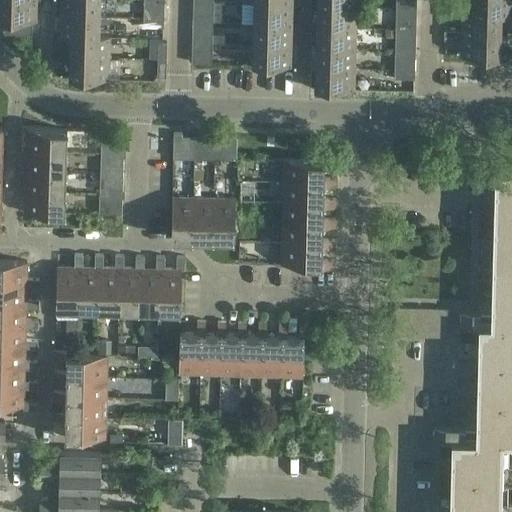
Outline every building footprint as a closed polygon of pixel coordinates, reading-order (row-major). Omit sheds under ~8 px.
[(35,20),(35,0),(0,0),(0,18),(4,19),(3,31),(31,32),(31,19),(35,20)] [(98,15),(98,0),(59,0),(59,14),(98,15)] [(511,15),(510,0),(471,0),(471,12),(471,13),(500,14),(500,15),(511,15)] [(291,23),(292,2),(253,1),(252,22),(291,23)] [(355,26),(355,6),(316,5),(315,25),(355,26)] [(415,28),(415,7),(395,7),(394,27),(415,28)] [(471,13),(471,12),(461,12),(461,9),(444,8),(443,17),(460,17),(460,29),(460,33),(499,34),(500,15),(500,14),(471,13)] [(211,20),(212,12),(192,11),(191,20),(211,20)] [(98,35),(98,15),(59,14),(59,35),(69,36),(69,35),(98,35)] [(142,25),(162,26),(162,17),(143,16),(142,25)] [(291,43),(291,23),(252,22),(252,42),(291,43)] [(354,46),(355,26),(315,25),(315,45),(354,46)] [(414,48),(415,28),(394,27),(394,47),(414,48)] [(460,33),(460,29),(443,29),(443,37),(460,38),(459,55),(499,56),(499,34),(460,33)] [(211,41),(211,32),(191,32),(191,40),(211,41)] [(69,55),(108,56),(109,35),(98,35),(69,35),(69,36),(69,55)] [(157,57),(165,58),(166,40),(157,40),(157,57)] [(290,65),(291,43),(252,42),(251,64),(290,65)] [(354,67),(354,46),(315,45),(314,66),(354,67)] [(414,68),(414,48),(394,47),(394,68),(414,68)] [(210,63),(211,54),(191,53),(190,62),(210,63)] [(107,78),(108,56),(69,55),(68,76),(107,78)] [(165,75),(165,58),(157,57),(156,75),(165,75)] [(353,88),(354,67),(314,66),(314,87),(353,88)] [(414,77),(414,68),(394,68),(393,76),(414,77)] [(25,148),(66,150),(66,128),(26,127),(25,148)] [(181,145),(181,132),(172,132),(172,144),(181,145)] [(220,145),(220,133),(211,132),(211,145),(220,145)] [(219,158),(220,145),(211,145),(211,158),(219,158)] [(112,155),(112,147),(100,146),(99,155),(112,155)] [(112,147),(112,155),(125,156),(125,147),(112,147)] [(65,170),(66,150),(25,148),(25,169),(65,170)] [(323,181),(323,185),(335,185),(336,177),(323,176),(323,159),(283,158),(282,180),(323,181)] [(450,438),(448,511),(511,511),(511,168),(493,168),(490,310),(459,309),(459,323),(478,323),(475,426),(432,424),(432,438),(450,438)] [(64,190),(65,170),(25,169),(24,189),(64,190)] [(323,197),(323,185),(323,181),(282,180),(282,200),(322,201),(322,205),(335,206),(335,197),(323,197)] [(111,196),(111,188),(98,187),(98,196),(111,196)] [(111,188),(111,196),(124,197),(124,188),(111,188)] [(64,212),(64,190),(24,189),(23,211),(64,212)] [(192,236),(193,195),(171,195),(170,235),(192,236)] [(212,236),(213,196),(193,195),(192,236),(212,236)] [(213,196),(212,236),(234,237),(234,196),(213,196)] [(322,217),(322,205),(322,201),(282,200),(281,220),(322,221),(322,226),(334,226),(335,218),(322,217)] [(321,238),(322,226),(322,221),(281,220),(281,241),(321,242),(321,246),(334,246),(334,238),(321,238)] [(321,258),(321,246),(321,242),(281,241),(280,262),(320,263),(320,267),(333,267),(333,258),(321,258)] [(77,265),(82,265),(82,252),(73,252),(73,265),(56,264),(55,304),(76,305),(77,265)] [(98,265),(102,265),(102,253),(94,253),(94,265),(82,265),(77,265),(76,305),(97,306),(98,265)] [(118,266),(122,266),(123,253),(114,253),(114,266),(102,265),(98,265),(97,306),(117,306),(118,266)] [(139,266),(143,266),(143,254),(135,254),(134,266),(122,266),(118,266),(117,306),(138,307),(139,266)] [(159,267),(163,267),(163,254),(155,254),(155,267),(143,266),(139,266),(138,307),(158,307),(159,267)] [(159,267),(158,307),(179,308),(180,268),(184,268),(184,255),(175,255),(175,267),(163,267),(159,267)] [(0,280),(26,281),(26,285),(38,285),(38,277),(26,277),(26,259),(0,258),(0,280)] [(25,297),(26,285),(26,281),(0,280),(0,300),(25,301),(25,306),(37,306),(38,297),(25,297)] [(25,317),(25,306),(25,301),(0,300),(0,320),(25,322),(25,326),(37,326),(37,318),(25,317)] [(405,320),(405,306),(394,305),(394,320),(405,320)] [(415,320),(415,306),(405,306),(405,320),(415,320)] [(425,320),(425,306),(415,306),(415,320),(425,320)] [(435,321),(436,306),(425,306),(425,320),(435,321)] [(435,321),(446,321),(446,307),(436,306),(435,321)] [(200,331),(204,332),(205,319),(196,319),(196,331),(178,331),(178,372),(199,372),(200,331)] [(221,332),(225,332),(225,320),(216,319),(216,332),(204,332),(200,331),(199,372),(219,373),(221,332)] [(24,338),(25,326),(25,322),(0,320),(0,341),(24,342),(24,346),(36,347),(37,338),(24,338)] [(241,333),(245,333),(245,320),(237,320),(237,332),(225,332),(221,332),(219,373),(240,373),(241,333)] [(404,334),(405,320),(394,320),(394,334),(404,334)] [(414,334),(415,320),(405,320),(404,334),(414,334)] [(425,334),(425,320),(415,320),(414,334),(425,334)] [(435,335),(435,321),(425,320),(425,334),(435,335)] [(261,333),(266,333),(266,321),(257,321),(257,333),(245,333),(241,333),(240,373),(260,374),(261,333)] [(282,334),(286,334),(286,321),(278,321),(277,334),(266,333),(261,333),(260,374),(281,374),(282,334)] [(445,335),(446,321),(435,321),(435,335),(445,335)] [(282,334),(281,374),(302,375),(303,335),(306,335),(307,322),(298,322),(298,334),(286,334),(282,334)] [(24,358),(24,346),(24,342),(0,341),(0,361),(24,362),(23,367),(36,367),(36,359),(24,358)] [(65,373),(106,374),(106,353),(66,352),(66,349),(53,348),(53,357),(66,357),(65,369),(65,373)] [(23,379),(23,367),(24,362),(0,361),(0,382),(23,383),(23,387),(35,387),(36,379),(23,379)] [(65,373),(65,369),(53,369),(53,377),(65,378),(65,389),(65,394),(105,395),(106,374),(65,373)] [(23,399),(23,387),(23,383),(0,382),(0,403),(22,404),(22,407),(35,408),(35,399),(23,399)] [(65,394),(65,389),(52,389),(52,398),(65,398),(64,410),(64,414),(105,415),(105,395),(65,394)] [(64,414),(64,410),(52,410),(52,418),(64,418),(64,436),(104,437),(105,415),(64,414)] [(182,416),(169,415),(168,441),(181,442),(182,416)] [(39,469),(99,471),(100,451),(59,450),(59,461),(39,460),(39,469)] [(99,490),(99,471),(39,469),(39,478),(58,479),(58,489),(99,490)] [(98,509),(98,508),(99,490),(58,489),(58,499),(38,499),(37,511),(57,511),(58,508),(98,509)]
